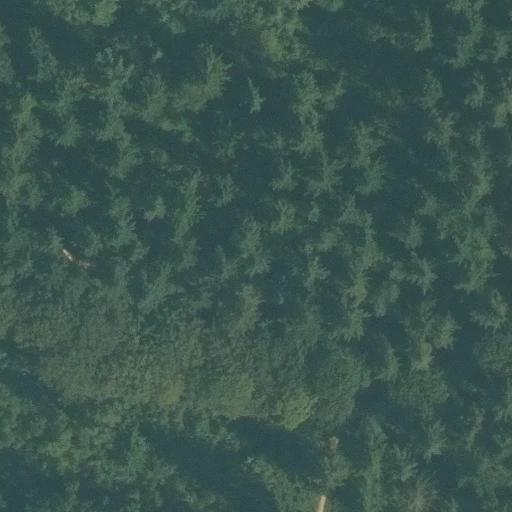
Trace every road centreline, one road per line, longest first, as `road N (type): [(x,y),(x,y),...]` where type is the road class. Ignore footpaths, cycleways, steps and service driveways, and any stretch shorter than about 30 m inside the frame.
road 1 (track): [(0,336),(393,389),(423,382),(511,332)]
road 2 (track): [(326,511),(396,0)]
road 3 (unknown): [(0,500),(114,503),(138,511)]
